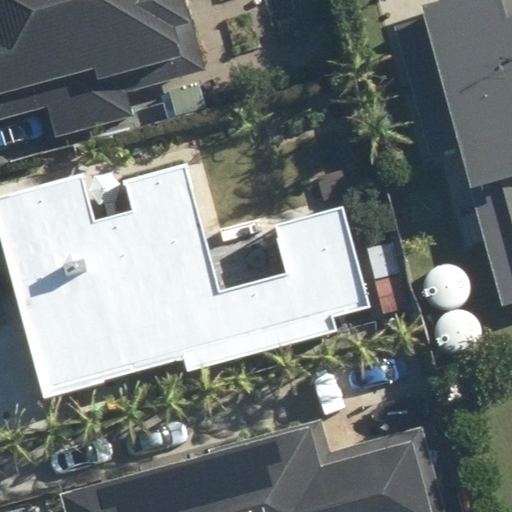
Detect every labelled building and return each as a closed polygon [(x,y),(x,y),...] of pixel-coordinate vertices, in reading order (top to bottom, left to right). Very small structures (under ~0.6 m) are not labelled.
[(0,0),(0,122),(104,95),(107,106),(191,83),(183,55),(201,50),(187,0),(0,0)] [(394,49),(430,175),(455,168),(500,331),(511,327),(511,0),(490,0),(489,0),(495,20),(394,49)] [(185,395),(333,354),(330,340),(367,331),(340,231),(273,249),(286,297),(217,316),(182,192),(122,209),(130,236),(91,247),(77,201),(0,223),(0,270),(42,422),(182,382),(185,395)] [(364,260),(383,327),(410,318),(390,251),(364,260)] [(438,511),(420,444),(329,469),(319,436),(207,467),(214,490),(133,511),(438,511)]
